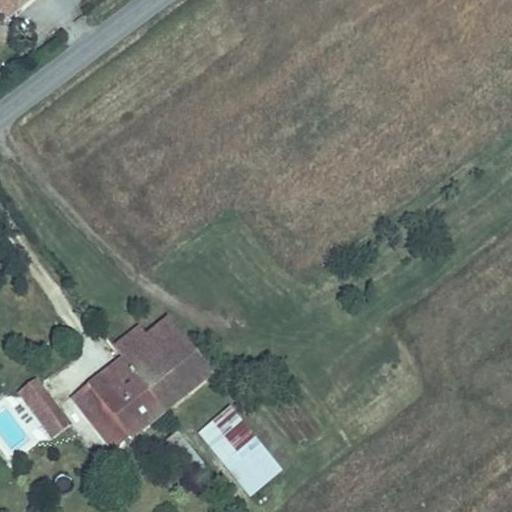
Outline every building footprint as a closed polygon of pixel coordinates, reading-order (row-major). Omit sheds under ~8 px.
[(178,309),(155,325),(180,357),(203,341),(178,309)] [(122,311),(108,321),(170,404),(221,366),(203,341),(180,357),(155,325),(146,314),(132,324),(122,311)] [(170,404),(108,321),(101,327),(124,353),(76,387),(118,443),(170,404)] [(37,375),(21,388),(48,423),(64,411),(37,375)] [(194,410),(217,442),(249,418),(226,388),(194,410)] [(249,418),(217,442),(231,461),(264,438),(249,418)]
